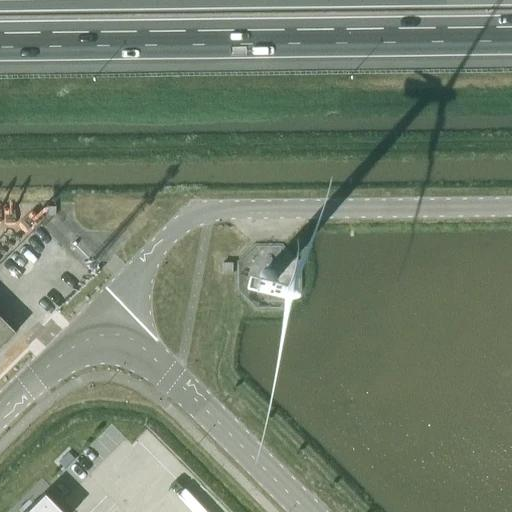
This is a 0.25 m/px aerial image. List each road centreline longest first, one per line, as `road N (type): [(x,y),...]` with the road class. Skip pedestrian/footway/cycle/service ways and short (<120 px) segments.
road 1 (motorway): [(0,47),(511,41)]
road 2 (unclassified): [(511,207),(198,212),(125,289),(112,335)]
road 3 (tertiary): [(303,511),(147,352),(112,335)]
road 4 (tertiary): [(112,335),(61,354),(0,413)]
